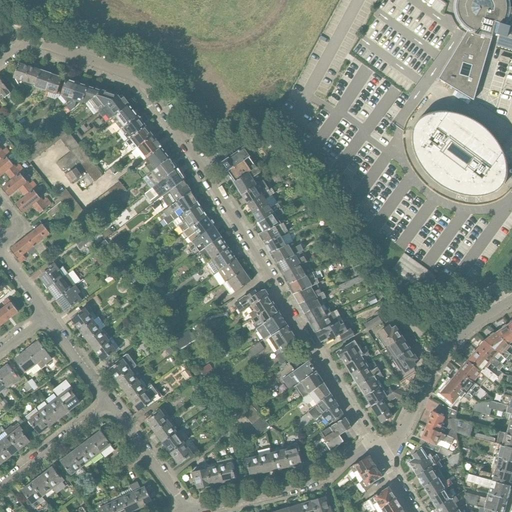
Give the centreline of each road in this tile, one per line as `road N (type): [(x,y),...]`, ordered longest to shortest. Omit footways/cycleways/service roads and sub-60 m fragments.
road 1 (residential): [(373,445),(151,87),(31,39)]
road 2 (residential): [(184,511),(300,484),(373,445)]
road 3 (residential): [(379,453),(403,432),(453,347),(511,307)]
road 4 (residential): [(0,489),(112,405)]
road 5 (residential): [(184,511),(112,405)]
